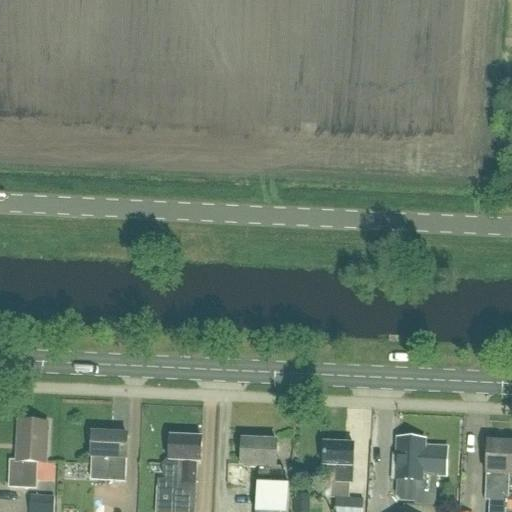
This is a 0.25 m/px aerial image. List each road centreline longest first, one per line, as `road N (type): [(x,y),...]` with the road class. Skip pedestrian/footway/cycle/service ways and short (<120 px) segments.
road 1 (tertiary): [(511,385),(0,361)]
road 2 (unclassified): [(511,229),(0,205)]
